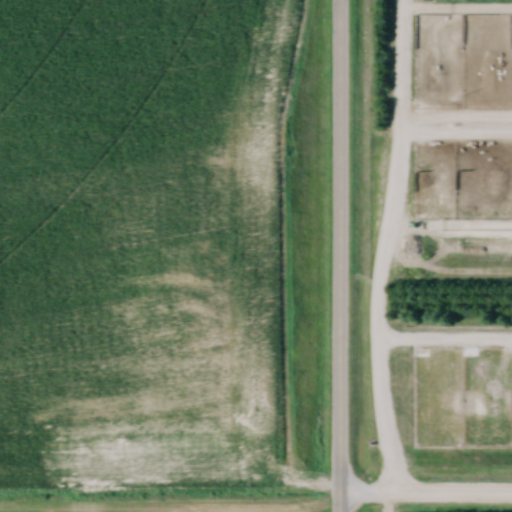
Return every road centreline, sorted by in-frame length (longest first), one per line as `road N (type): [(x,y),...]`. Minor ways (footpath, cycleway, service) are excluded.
road 1 (tertiary): [(343,511),(341,0)]
road 2 (residential): [(511,490),(343,491)]
